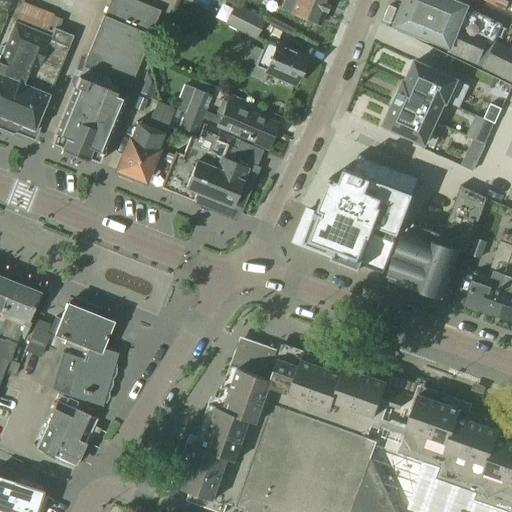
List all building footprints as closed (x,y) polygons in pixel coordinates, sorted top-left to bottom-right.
[(0,0),(0,10),(5,12),(9,0),(0,0)] [(110,0),(104,16),(115,21),(123,0),(110,0)] [(137,1),(134,0),(123,0),(115,21),(126,26),(137,1)] [(283,0),(279,9),(318,25),(328,0),(283,0)] [(407,0),(397,26),(450,48),(449,50),(511,81),(511,51),(494,42),(501,28),(465,10),(467,6),(450,0),(407,0)] [(126,26),(138,31),(148,6),(137,1),(126,26)] [(0,117),(34,131),(73,35),(53,28),(50,36),(44,34),(51,17),(21,4),(14,22),(0,55),(0,117)] [(138,31),(149,35),(160,10),(148,6),(138,31)] [(496,22),(511,19),(511,18),(510,6),(494,8),(496,22)] [(225,25),(252,39),(261,22),(234,8),(225,25)] [(60,148),(59,150),(85,161),(86,159),(97,163),(150,36),(149,35),(138,31),(126,26),(115,21),(104,16),(103,16),(84,59),(75,81),(53,134),(49,143),(60,148)] [(304,59),(264,42),(254,67),(294,83),(295,81),(299,81),(303,71),(300,68),(304,59)] [(415,62),(406,83),(445,101),(447,102),(456,81),(415,62)] [(398,90),(392,103),(394,104),(435,122),(445,101),(406,83),(404,82),(400,91),(398,90)] [(183,113),(177,128),(194,134),(200,119),(203,111),(209,95),(184,86),(175,110),(183,113)] [(214,116),(203,111),(200,119),(253,141),(252,144),(266,150),(276,124),(220,101),(214,116)] [(115,170),(144,182),(157,150),(173,109),(155,102),(145,126),(135,122),(129,139),(128,138),(115,170)] [(394,104),(384,126),(425,144),(425,143),(434,148),(438,138),(430,134),(435,122),(394,104)] [(484,119),(494,123),(501,109),(490,104),(484,119)] [(160,189),(193,202),(194,199),(236,216),(237,212),(240,213),(259,167),(236,158),(235,163),(222,157),(226,146),(235,149),(238,141),(218,132),(219,130),(203,124),(196,140),(189,137),(182,155),(175,153),(160,189)] [(473,140),(484,145),(487,139),(476,134),(469,131),(466,137),(473,140)] [(0,159),(12,164),(18,149),(0,142),(0,159)] [(355,164),(367,168),(370,160),(358,155),(355,164)] [(472,172),(476,163),(465,158),(461,167),(472,172)] [(364,176),(371,179),(377,162),(370,160),(367,168),(364,176)] [(371,179),(378,182),(384,165),(377,162),(371,179)] [(352,172),(364,176),(367,168),(355,164),(352,172)] [(378,182),(385,184),(391,168),(384,165),(378,182)] [(385,184),(392,187),(398,170),(391,168),(385,184)] [(392,187),(399,190),(405,173),(398,170),(392,187)] [(307,214),(295,243),(333,256),(331,261),(359,271),(360,267),(383,275),(411,196),(403,193),(396,190),(389,188),(382,185),(375,183),(368,180),(362,178),(350,174),(343,171),(338,183),(328,180),(316,213),(314,213),(313,216),(307,214)] [(399,190),(406,192),(412,176),(405,173),(399,190)] [(406,192),(413,195),(419,179),(412,176),(406,192)] [(456,201),(483,211),(488,199),(484,197),(461,187),(456,201)] [(452,214),(479,224),(483,211),(456,201),(452,214)] [(447,226),(474,236),(479,224),(452,214),(447,226)] [(467,255),(474,236),(447,226),(439,223),(436,233),(426,229),(424,234),(422,238),(408,232),(406,232),(390,276),(417,285),(416,287),(442,297),(459,252),(467,255)] [(511,256),(511,246),(501,243),(488,277),(477,273),(466,305),(492,315),(493,312),(511,256)] [(511,256),(493,312),(511,319),(511,256)] [(37,293),(0,278),(0,379),(8,361),(9,362),(25,320),(26,321),(37,293)] [(62,345),(77,350),(85,353),(87,349),(98,353),(100,348),(111,322),(65,305),(59,320),(54,318),(48,333),(64,339),(62,345)] [(28,340),(44,346),(48,335),(45,334),(48,325),(36,319),(28,340)] [(192,436),(174,485),(192,492),(188,502),(190,503),(216,511),(221,511),(225,504),(232,506),(238,509),(239,509),(242,510),(246,511),(247,511),(409,511),(420,481),(505,511),(511,511),(511,425),(472,411),(474,405),(341,357),(338,364),(281,343),(278,351),(242,338),(220,399),(213,397),(198,438),(192,436)] [(44,346),(28,340),(23,351),(39,357),(44,346)] [(85,353),(82,359),(60,352),(49,388),(67,395),(99,405),(115,354),(100,348),(98,353),(87,349),(85,353)] [(33,449),(73,468),(96,419),(56,400),(33,449)] [(0,511),(26,511),(34,489),(0,477),(0,511)]
